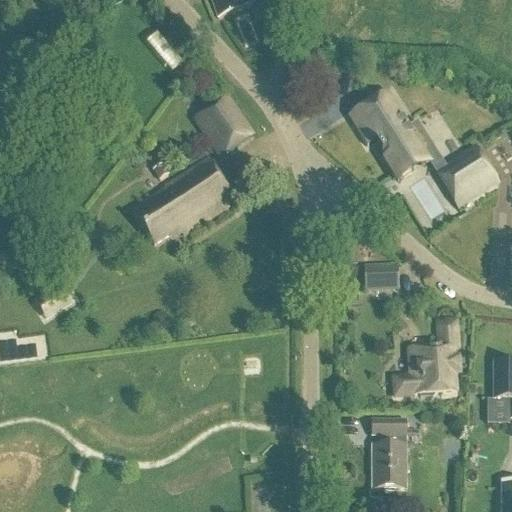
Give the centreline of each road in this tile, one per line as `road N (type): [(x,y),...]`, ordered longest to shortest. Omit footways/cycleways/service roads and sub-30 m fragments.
road 1 (residential): [(308,511),(310,176)]
road 2 (residential): [(511,301),(478,297),(342,190),(310,176)]
road 3 (residential): [(279,109),(172,0)]
